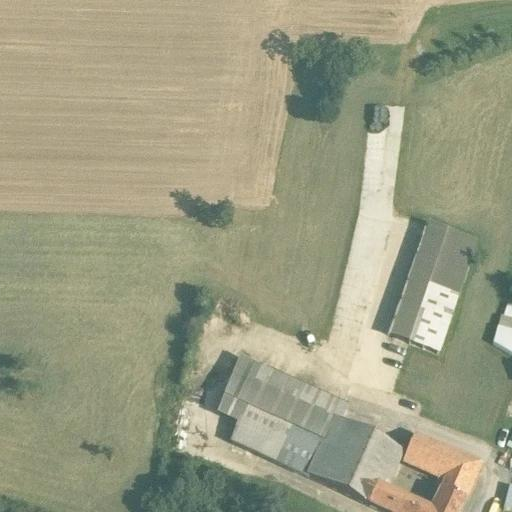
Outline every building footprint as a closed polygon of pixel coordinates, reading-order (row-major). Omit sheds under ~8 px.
[(422,406),(443,348),(479,247),(433,229),(394,344),(409,350),(393,396),(422,406)] [(511,320),(499,317),(497,328),(511,331),(511,320)] [(511,335),(496,332),(492,347),(511,358),(511,335)] [(328,441),(335,424),(342,406),(305,393),(316,350),(259,335),(230,445),(310,482),(316,467),(328,441)] [(471,361),(443,348),(422,406),(440,413),(441,413),(448,398),(450,398),(461,379),(471,361)] [(511,395),(511,379),(480,365),(482,361),(477,359),(475,363),(471,361),(461,379),(490,393),(510,401),(511,395)] [(490,393),(482,413),(450,398),(448,398),(441,413),(464,423),(494,435),(495,436),(510,401),(490,393)] [(440,413),(422,406),(418,417),(435,424),(440,413)] [(494,435),(464,423),(458,437),(487,450),(494,435)] [(346,449),(354,433),(335,424),(328,441),(346,449)] [(406,457),(354,433),(346,449),(333,475),(327,490),(369,509),(376,491),(388,496),(403,464),(406,457)] [(478,468),(414,439),(406,457),(403,464),(439,480),(451,485),(446,496),(445,495),(444,497),(461,505),(478,468)] [(346,449),(328,441),(316,467),(333,475),(346,449)] [(333,475),(316,467),(310,482),(327,490),(333,475)] [(451,485),(439,480),(433,492),(444,497),(445,495),(446,496),(451,485)] [(211,490),(191,481),(184,494),(204,504),(211,490)] [(421,511),(388,496),(376,491),(369,509),(375,511),(458,511),(461,505),(444,497),(437,511),(421,511)]
